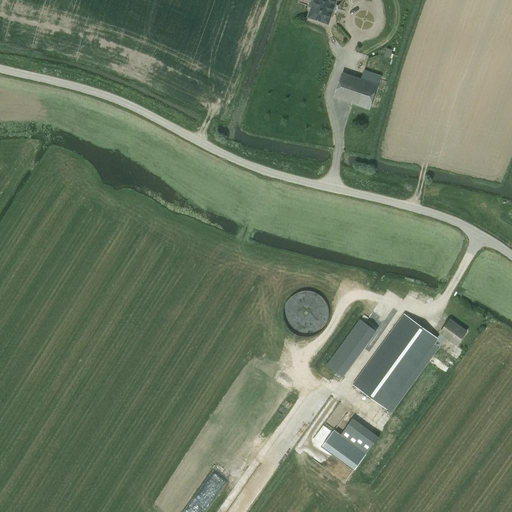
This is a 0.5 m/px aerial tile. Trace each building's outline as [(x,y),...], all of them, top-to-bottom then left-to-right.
[(312,0),(311,5),(330,11),(333,2),(337,3),(337,0),(312,0)] [(342,73),(334,97),(369,109),(377,85),(342,73)] [(323,330),(328,295),(297,291),(293,326),(323,330)] [(458,344),(467,329),(449,317),(438,335),(404,313),(352,384),(395,414),(440,347),(435,344),(436,342),(441,345),(446,336),(458,344)] [(325,365),(342,378),(376,331),(359,319),(325,365)] [(246,406),(262,377),(249,370),(231,404),(238,407),(240,402),(246,406)] [(335,429),(323,446),(355,470),(379,437),(353,418),(341,434),(335,429)]
